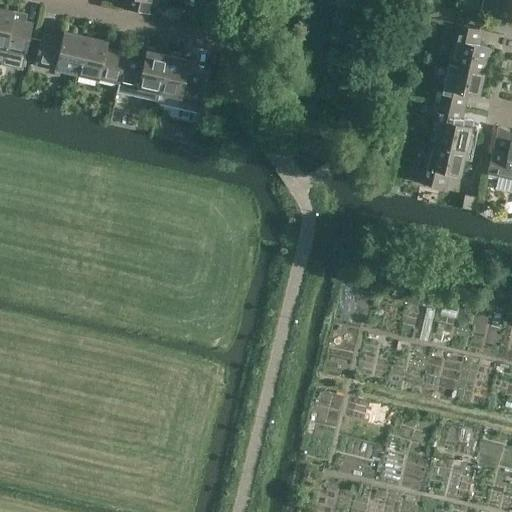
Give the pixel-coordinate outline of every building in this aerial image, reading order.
[(152,14),(155,0),(122,0),(122,6),(152,14)] [(511,0),(482,0),(480,12),(511,19),(511,0)] [(156,5),(153,14),(161,16),(163,7),(156,5)] [(23,13),(0,7),(0,47),(25,53),(32,23),(21,20),(23,13)] [(455,35),(448,63),(484,71),(489,47),(478,44),(482,29),(453,22),(450,34),(455,35)] [(77,74),(86,36),(64,31),(62,38),(42,33),(35,64),(77,74)] [(118,83),(125,52),(106,48),(107,41),(86,36),(77,74),(118,83)] [(157,101),(168,55),(146,50),(144,57),(125,52),(118,83),(116,91),(157,101)] [(168,55),(157,101),(157,102),(199,112),(208,72),(188,67),(190,60),(168,55)] [(478,96),(484,71),(448,63),(442,91),(437,90),(434,101),(463,108),(467,93),(478,96)] [(460,123),(463,108),(434,101),(432,113),(436,114),(430,142),(465,150),(471,126),(460,123)] [(397,125),(395,134),(409,137),(411,128),(397,125)] [(511,178),(511,140),(510,141),(511,133),(498,125),(486,177),(497,180),(498,175),(511,178)] [(460,175),(465,150),(430,142),(423,170),(419,169),(416,181),(445,187),(449,172),(460,175)] [(475,197),(467,195),(465,205),(473,207),(475,197)]
